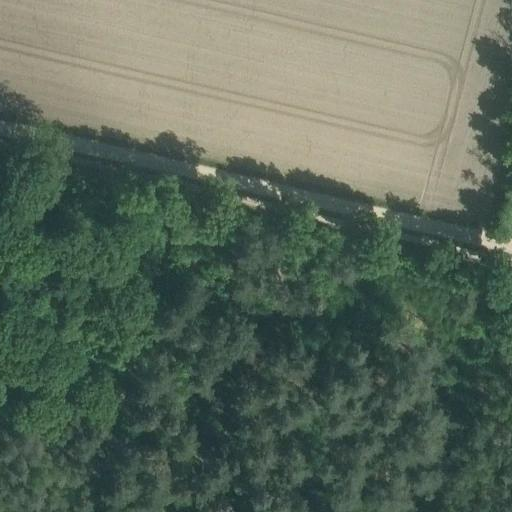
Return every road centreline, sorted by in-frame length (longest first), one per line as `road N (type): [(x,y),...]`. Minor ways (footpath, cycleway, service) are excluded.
road 1 (track): [(511,250),(0,135)]
road 2 (track): [(69,511),(169,196)]
